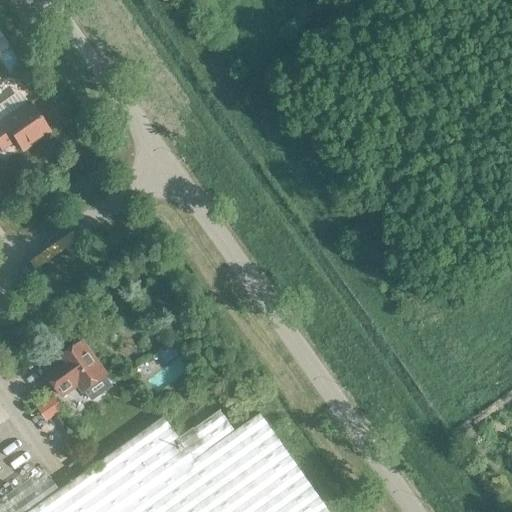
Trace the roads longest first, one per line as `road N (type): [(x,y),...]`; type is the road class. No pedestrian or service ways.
road 1 (unclassified): [(421,511),(169,160)]
road 2 (unclassified): [(0,286),(169,160)]
road 3 (unclassified): [(169,160),(54,0)]
